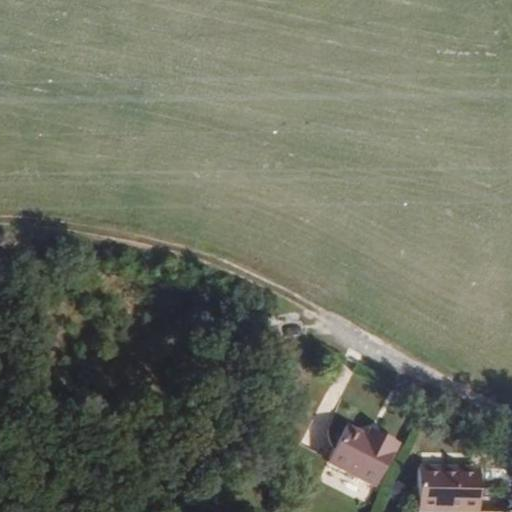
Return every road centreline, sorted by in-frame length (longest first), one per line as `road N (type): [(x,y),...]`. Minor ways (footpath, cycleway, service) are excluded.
road 1 (track): [(336,328),(199,252),(129,235),(0,229)]
road 2 (unclassified): [(511,400),(336,328)]
